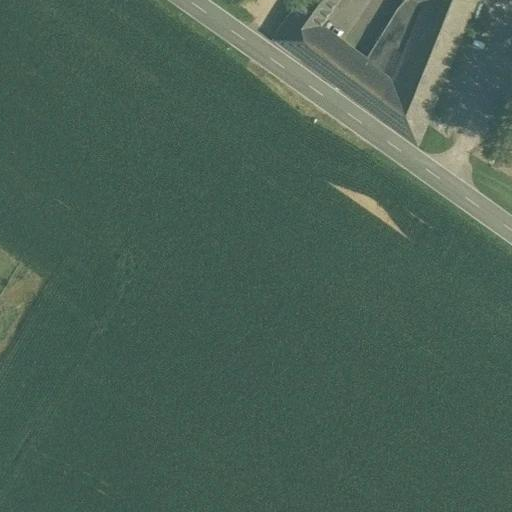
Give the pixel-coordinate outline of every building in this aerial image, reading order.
[(299,0),(274,36),(300,55),(322,24),(338,0),(299,0)] [(415,0),(404,0),(400,6),(367,58),(368,59),(385,72),(395,47),(405,51),(424,4),(415,0)] [(415,0),(424,4),(466,24),(475,0),(415,0)] [(405,51),(395,47),(385,72),(371,107),(418,142),(466,24),(424,4),(405,51)] [(355,49),(322,24),(300,55),(333,79),(355,49)] [(355,49),(333,79),(346,89),(368,59),(367,58),(355,49)] [(368,59),(346,89),(371,107),(385,72),(368,59)]
